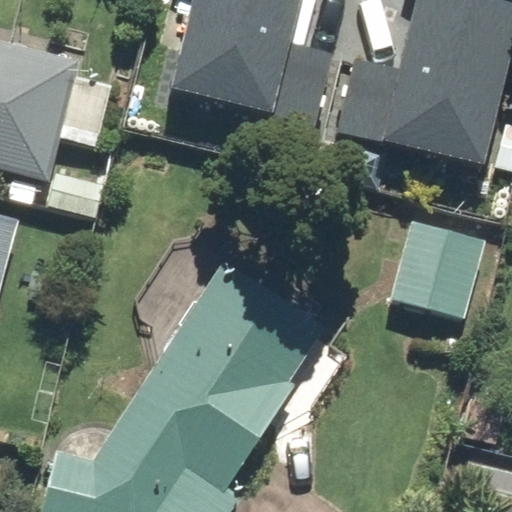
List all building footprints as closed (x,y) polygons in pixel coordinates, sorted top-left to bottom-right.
[(190,0),(170,79),(270,105),(297,0),(190,0)] [(358,54),(338,132),(481,168),(511,48),(511,1),(507,0),(414,0),(398,65),(358,54)] [(82,65),(0,44),(0,172),(52,185),(63,141),(99,150),(114,89),(79,80),(82,65)] [(105,189),(59,177),(51,209),(97,221),(105,189)] [(0,312),(22,225),(0,219),(0,312)] [(412,223),(390,300),(480,325),(501,248),(412,223)] [(233,265),(94,464),(60,455),(46,511),(236,511),(243,504),(228,494),(299,392),(291,387),(330,332),(233,265)] [(511,511),(511,475),(477,467),(466,511),(511,511)]
